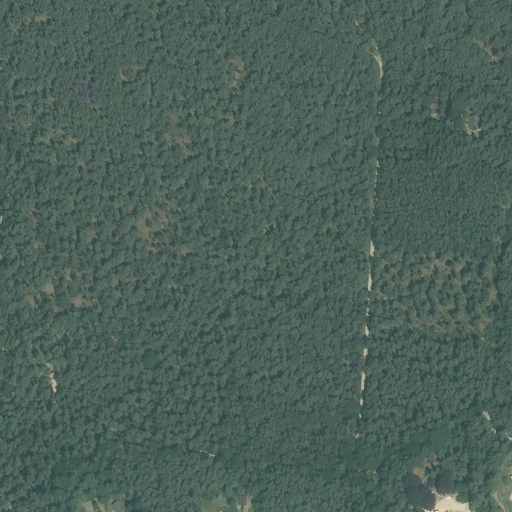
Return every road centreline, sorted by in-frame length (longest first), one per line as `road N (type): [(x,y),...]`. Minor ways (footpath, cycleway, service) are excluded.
road 1 (unclassified): [(6,511),(120,447),(359,476),(511,404)]
road 2 (track): [(359,476),(376,131)]
road 3 (track): [(379,60),(216,0)]
